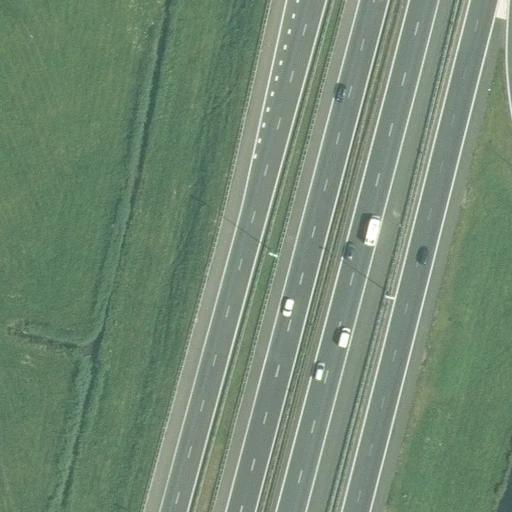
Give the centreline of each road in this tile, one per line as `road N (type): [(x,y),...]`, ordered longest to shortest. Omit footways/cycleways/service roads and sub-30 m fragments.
road 1 (motorway): [(311,0),(174,511)]
road 2 (motorway): [(376,0),(243,511)]
road 3 (motorway): [(293,511),(425,0)]
road 4 (motorway): [(354,511),(483,0)]
